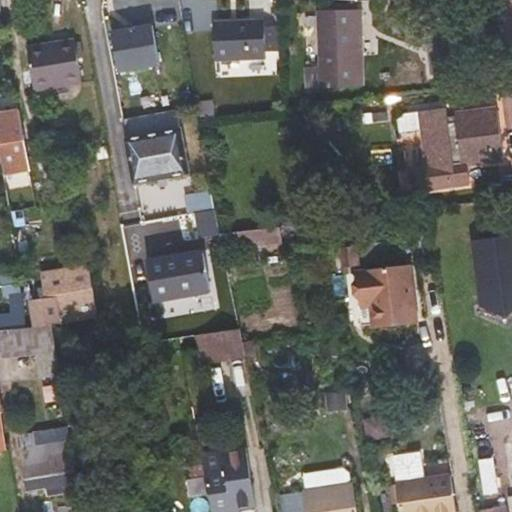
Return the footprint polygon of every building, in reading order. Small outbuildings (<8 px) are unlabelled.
[(422,10),(430,74),(453,71),(446,7),(422,10)] [(319,14),(321,71),(307,71),(307,86),(363,84),(360,12),(319,14)] [(265,27),(264,20),(213,23),(214,61),(267,59),(266,52),(265,27)] [(279,26),(265,27),(266,52),(280,52),(279,26)] [(115,74),(162,67),(156,27),(109,35),(115,74)] [(75,40),(27,47),(34,91),(82,83),(75,40)] [(446,108),(421,111),(429,167),(411,169),(413,191),(470,184),(467,164),(504,159),(497,110),(455,115),(456,121),(448,123),(446,108)] [(387,111),(372,113),(373,122),(388,121),(387,111)] [(0,152),(2,162),(24,159),(16,113),(12,114),(12,112),(0,114),(0,152)] [(127,140),(134,183),(188,173),(180,130),(127,140)] [(511,178),(501,180),(504,199),(511,198),(511,178)] [(187,194),(190,210),(215,206),(213,190),(187,194)] [(220,234),(217,223),(202,226),(207,253),(223,250),(220,234)] [(283,244),(280,227),(233,232),(236,249),(283,244)] [(223,251),(236,249),(233,232),(220,234),(223,250),(223,251)] [(511,312),(511,311),(511,238),(476,246),(488,306),(511,312)] [(344,267),(359,265),(357,248),(342,250),(344,267)] [(211,293),(203,252),(149,262),(156,302),(211,293)] [(47,298),(28,302),(32,326),(39,326),(98,316),(94,290),(90,267),(43,275),(47,298)] [(358,273),(362,307),(371,306),(374,327),(417,322),(411,267),(358,273)] [(0,358),(36,354),(41,378),(60,376),(51,326),(33,327),(0,330),(0,358)] [(211,363),(246,358),(243,342),(240,329),(202,334),(204,350),(209,349),(211,363)] [(146,361),(166,355),(163,343),(144,347),(146,361)] [(41,378),(43,386),(61,383),(60,376),(41,378)] [(46,403),(64,400),(61,383),(43,386),(46,403)] [(345,391),(325,394),(327,412),(347,410),(345,391)] [(64,417),(61,405),(49,407),(51,420),(64,417)] [(36,439),(37,449),(52,446),(51,436),(36,439)] [(37,449),(22,451),(29,488),(46,485),(47,495),(76,490),(68,443),(52,446),(37,449)] [(230,511),(240,511),(256,508),(246,448),(222,451),(225,472),(206,475),(209,493),(213,511),(230,511)] [(400,511),(456,511),(451,475),(424,479),(421,452),(393,456),(398,483),(396,483),(400,511)] [(190,496),(209,493),(206,475),(203,461),(188,464),(191,480),(188,481),(190,496)] [(357,511),(353,483),(303,491),(306,511),(357,511)]
